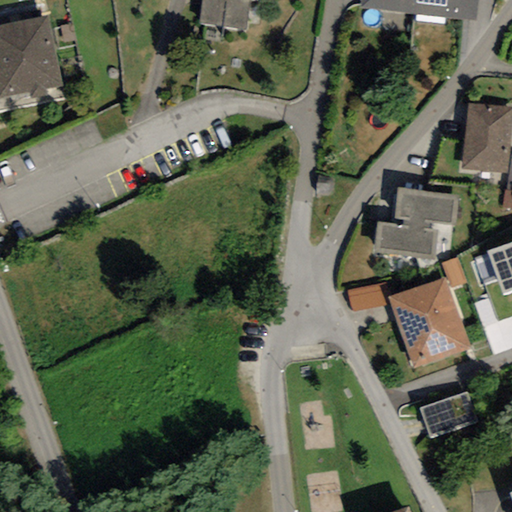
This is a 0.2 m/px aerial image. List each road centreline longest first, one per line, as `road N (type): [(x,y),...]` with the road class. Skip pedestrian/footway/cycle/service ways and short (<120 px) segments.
road 1 (residential): [(511,9),(374,176),(300,292)]
road 2 (unclassified): [(300,292),(301,195),(333,0)]
road 3 (residential): [(436,511),(354,353),(300,292)]
road 4 (unclassified): [(282,511),(273,351),(300,292)]
road 5 (residential): [(66,511),(0,322)]
